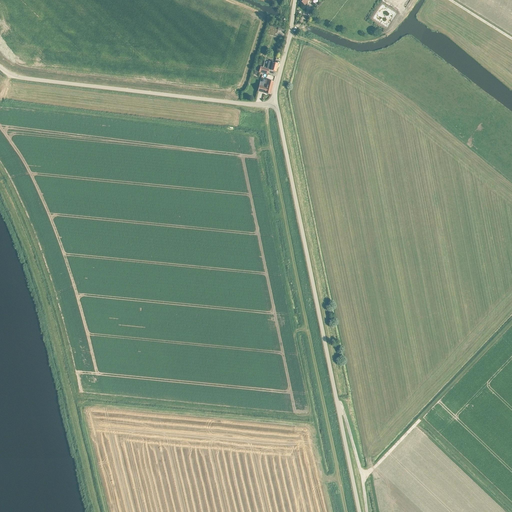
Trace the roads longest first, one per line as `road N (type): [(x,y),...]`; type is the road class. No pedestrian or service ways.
road 1 (unclassified): [(337,410),(275,104)]
road 2 (unclassified): [(275,104),(18,78),(0,69)]
